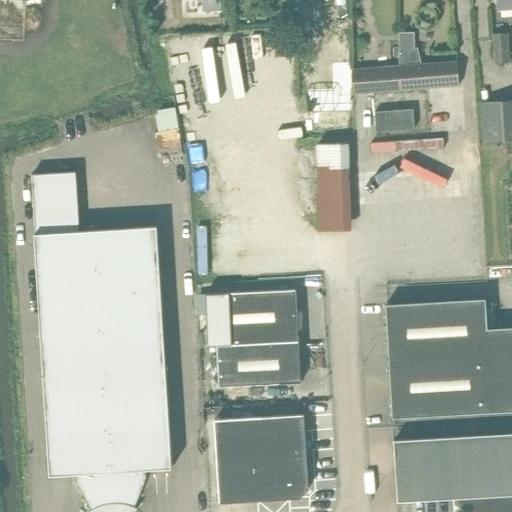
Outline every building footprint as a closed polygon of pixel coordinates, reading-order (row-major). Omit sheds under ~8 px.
[(335,0),(307,0),(310,61),(337,60),(335,0)] [(511,56),(509,56),(508,33),(493,34),(495,62),(510,61),(510,67),(511,66),(511,56)] [(414,34),(399,34),(399,42),(414,42),(414,34)] [(400,87),(459,83),(458,62),(399,66),(400,87)] [(332,64),(333,92),(307,92),(308,115),(352,114),(351,64),(332,64)] [(399,66),(351,69),(353,90),(400,87),(399,66)] [(511,99),(481,101),(484,143),(511,141),(511,99)] [(156,130),(176,128),(173,107),(154,109),(156,130)] [(414,109),(375,112),(377,131),(415,128),(414,109)] [(382,198),(449,196),(447,138),(393,140),(393,149),(380,150),(382,198)] [(349,145),(318,145),(320,230),(351,229),(349,145)] [(100,290),(161,286),(157,226),(96,230),(100,290)] [(39,294),(100,290),(96,230),(35,233),(39,294)] [(104,350),(164,346),(161,286),(100,290),(104,350)] [(301,382),(297,289),(206,293),(209,345),(218,344),(220,386),(301,382)] [(104,350),(100,290),(39,294),(43,354),(104,350)] [(393,417),(413,416),(511,410),(511,326),(488,328),(486,298),(386,304),(393,417)] [(107,411),(168,407),(164,346),(104,350),(107,411)] [(47,414),(107,411),(104,350),(43,354),(47,414)] [(107,411),(113,504),(116,503),(119,503),(122,504),(125,504),(129,505),(132,506),(138,509),(138,508),(134,506),(145,477),(144,469),(145,469),(145,464),(149,464),(149,468),(172,467),(168,407),(107,411)] [(89,511),(90,511),(92,510),(94,509),(96,508),(99,507),(103,505),(108,504),(110,504),(113,504),(107,411),(47,414),(50,475),(73,473),(73,469),(77,468),(77,473),(78,473),(78,481),(93,508),(89,511)] [(304,413),(251,417),(256,500),(301,498),(309,489),(304,413)] [(256,500),(251,417),(214,419),(220,503),(256,500)] [(511,511),(511,432),(394,439),(398,501),(458,498),(458,502),(477,511),(511,511)]
